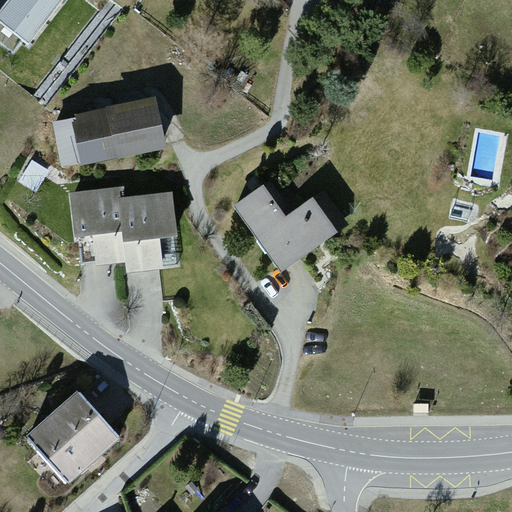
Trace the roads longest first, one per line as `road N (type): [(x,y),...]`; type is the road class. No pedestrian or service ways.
road 1 (tertiary): [(0,262),(191,401)]
road 2 (tertiary): [(333,448),(437,458),(511,450)]
road 3 (residential): [(191,401),(172,431),(85,511)]
road 4 (tertiary): [(191,401),(333,448)]
